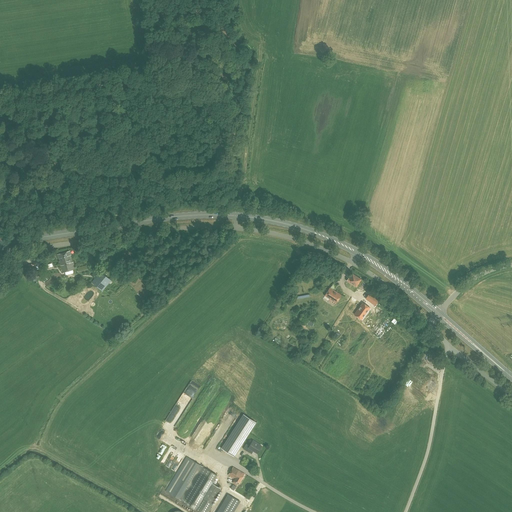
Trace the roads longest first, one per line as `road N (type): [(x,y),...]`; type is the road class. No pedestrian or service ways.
road 1 (primary): [(356,253),(300,228),(240,216),(186,216),(0,246)]
road 2 (unclassified): [(352,263),(292,238),(234,228),(0,254)]
road 3 (track): [(450,300),(445,224),(502,133),(459,84)]
road 4 (track): [(0,101),(230,64)]
road 5 (unknown): [(451,346),(404,511)]
